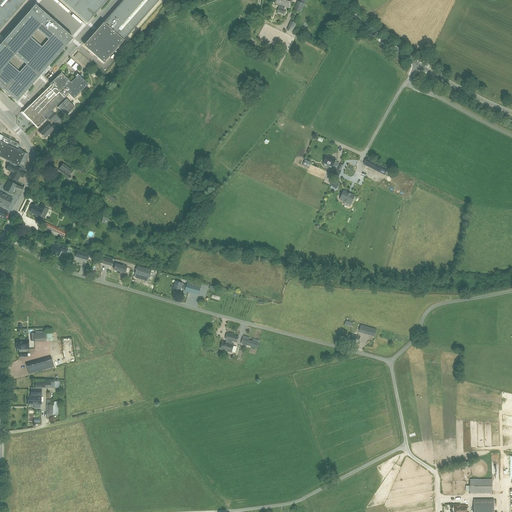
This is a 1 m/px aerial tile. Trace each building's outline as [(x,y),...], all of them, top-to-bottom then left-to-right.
[(0,0),(0,29),(26,0),(0,0)] [(61,0),(87,22),(106,0),(61,0)] [(103,64),(158,0),(123,0),(84,46),(103,64)] [(282,0),(276,0),(275,4),(280,5),(277,12),(284,14),(286,10),(283,9),(284,7),(289,8),(291,3),(282,0)] [(72,38),(35,5),(0,44),(0,86),(17,101),(72,38)] [(292,33),(297,23),(291,21),(286,30),(292,33)] [(244,32),(241,37),(245,41),(249,36),(244,32)] [(78,52),(74,57),(85,67),(89,61),(78,52)] [(51,85),(23,113),(32,122),(37,128),(46,120),(54,112),(52,110),(68,95),(73,100),(87,84),(78,75),(70,82),(61,73),(49,84),(51,85)] [(60,105),(59,106),(58,107),(66,116),(75,107),(66,99),(65,100),(60,105)] [(54,113),(48,119),(51,122),(57,116),(54,113)] [(51,127),(49,125),(40,133),(44,138),(53,130),(53,131),(57,128),(54,125),(51,127)] [(0,157),(9,162),(6,169),(12,173),(10,177),(17,181),(19,176),(22,178),(26,171),(24,167),(27,158),(28,155),(28,154),(27,154),(25,153),(18,149),(20,144),(3,136),(0,134),(0,157)] [(335,159),(326,156),(323,162),(333,166),(330,173),(334,175),(336,169),(334,168),(336,162),(335,161),(335,159)] [(380,173),(384,165),(367,157),(363,164),(380,173)] [(309,167),(310,164),(311,162),(305,159),(303,164),(309,167)] [(81,162),(76,171),(80,174),(86,165),(81,162)] [(69,175),(72,170),(62,164),(58,170),(68,177),(69,175)] [(341,169),(343,165),(340,164),(334,177),(338,179),(342,169),(341,169)] [(23,187),(16,185),(8,181),(4,190),(12,194),(13,191),(14,192),(15,190),(22,192),(23,187)] [(345,201),(351,204),(352,202),(353,202),(354,199),(353,198),(354,197),(348,194),(348,193),(343,191),(339,200),(344,202),(345,201)] [(11,198),(0,192),(0,203),(7,207),(11,198)] [(106,196),(114,202),(116,199),(108,193),(106,196)] [(33,206),(30,212),(36,215),(35,216),(39,217),(43,209),(47,212),(49,208),(41,204),(39,209),(33,206)] [(49,225),(48,228),(59,234),(63,236),(65,233),(60,230),(49,225)] [(61,248),(52,245),(51,247),(49,252),(56,256),(59,250),(60,251),(61,248)] [(100,257),(98,262),(111,266),(113,260),(100,257)] [(125,273),(127,266),(123,265),(122,266),(115,264),(114,269),(125,273)] [(151,270),(137,266),(134,273),(149,277),(151,270)] [(186,285),(182,284),(182,283),(175,281),(172,291),(180,293),(181,288),(185,289),(185,291),(199,295),(201,287),(196,286),(196,283),(193,282),(193,281),(191,280),(190,281),(188,280),(186,285)] [(376,329),(361,325),(359,332),(374,336),(376,329)] [(46,333),(34,333),(34,342),(46,341),(46,333)] [(225,350),(231,352),(234,345),(232,344),(233,341),(237,342),(238,337),(227,334),(225,339),(227,339),(226,344),(222,343),(220,349),(221,349),(222,351),(224,351),(225,350)] [(249,337),(243,335),(241,343),(247,345),(249,337)] [(360,337),(352,335),(350,341),(358,343),(360,337)] [(252,341),(250,346),(257,348),(259,342),(258,342),(259,340),(253,338),(252,341)] [(16,349),(20,349),(20,352),(19,352),(19,357),(27,356),(27,352),(26,352),(26,349),(28,349),(28,340),(22,340),(16,340),(16,349)] [(51,357),(26,364),(28,374),(54,367),(51,357)] [(27,404),(40,404),(41,396),(28,396),(27,404)] [(470,493),(486,493),(492,493),(492,479),(469,479),(470,493)] [(474,500),(473,511),(493,511),(494,500),(474,500)]
